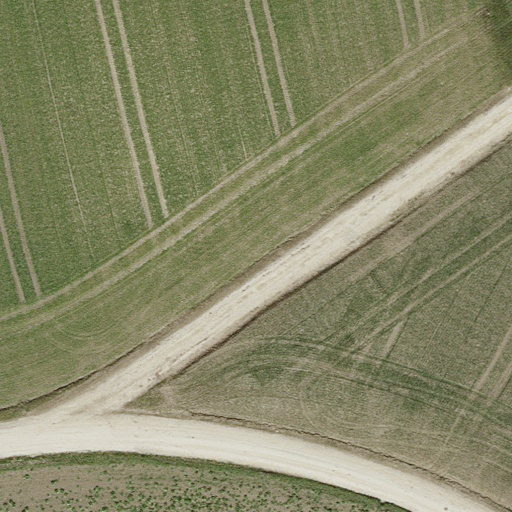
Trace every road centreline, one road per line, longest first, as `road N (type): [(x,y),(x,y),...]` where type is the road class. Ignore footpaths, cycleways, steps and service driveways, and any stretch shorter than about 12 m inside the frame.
road 1 (track): [(28,435),(243,303),(511,106)]
road 2 (track): [(0,435),(225,433),(451,500),(467,511)]
